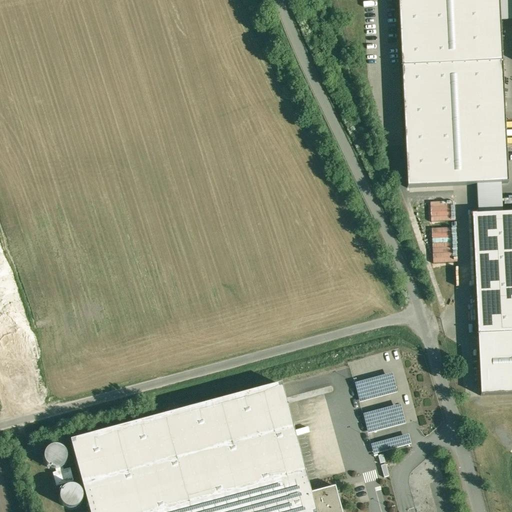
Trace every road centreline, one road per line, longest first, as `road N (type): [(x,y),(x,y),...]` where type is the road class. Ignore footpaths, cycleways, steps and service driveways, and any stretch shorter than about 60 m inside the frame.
road 1 (unclassified): [(0,427),(422,314)]
road 2 (unclassified): [(281,0),(422,314)]
road 3 (unclassified): [(422,314),(477,511)]
road 4 (unknown): [(395,160),(384,0)]
